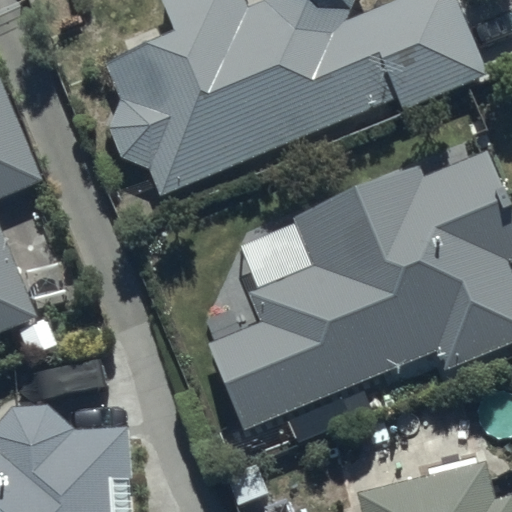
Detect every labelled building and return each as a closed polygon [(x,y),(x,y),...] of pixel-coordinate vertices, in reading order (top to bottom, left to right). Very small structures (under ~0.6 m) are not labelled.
[(150,166),(156,182),(125,194),(127,199),(119,202),(128,226),(175,206),(168,186),(397,94),(402,107),(486,73),(456,0),(386,0),(346,16),(351,0),(253,0),(247,4),(245,0),(162,0),(171,24),(122,46),(118,99),(109,121),(119,152),(150,166)] [(0,326),(36,312),(0,226),(0,191),(41,174),(0,75),(0,326)] [(206,339),(240,426),(435,347),(443,366),(511,338),(511,268),(507,257),(511,254),(511,211),(485,145),(470,152),(466,142),(246,231),(205,324),(211,338),(206,339)] [(0,511),(130,511),(128,473),(130,473),(128,423),(73,426),(48,402),(9,402),(0,413),(0,511)] [(511,511),(511,498),(510,492),(492,496),(484,459),(476,461),(474,453),(427,464),(429,472),(353,490),(357,510),(346,511),(511,511)]
